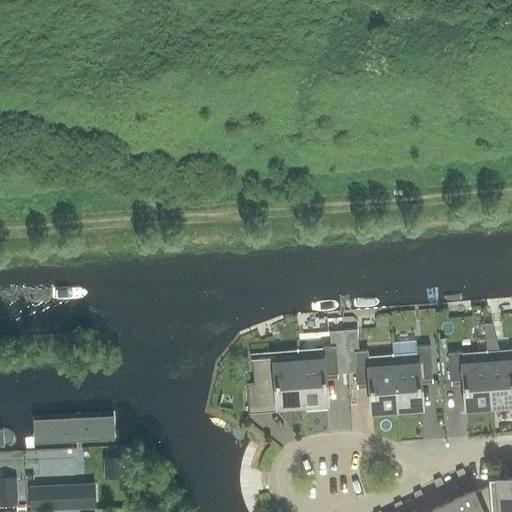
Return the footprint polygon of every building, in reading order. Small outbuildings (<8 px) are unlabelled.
[(343,330),(347,372),(356,372),(357,388),(358,388),(358,384),(370,383),(372,410),(397,408),(393,353),(393,356),(369,358),(368,350),(360,350),(358,329),(343,330)] [(325,374),(347,372),(343,330),(330,332),(331,345),(322,346),(323,349),(299,351),(299,348),(297,348),(298,356),(299,356),(303,403),(304,403),(327,401),(325,374)] [(433,382),(431,345),(417,346),(417,354),(394,356),(394,353),(393,353),(397,408),(422,406),(420,379),(432,378),(433,382)] [(511,347),(511,351),(488,352),(487,349),(491,405),(511,403),(511,347)] [(491,405),(487,349),(487,353),(463,354),(463,351),(449,352),(451,384),(452,384),(452,380),(464,379),(466,407),(491,405)] [(299,356),(298,356),(279,357),(279,358),(253,360),(254,382),(247,382),(249,412),(250,412),(250,408),(278,405),(278,410),(304,408),(304,403),(303,403),(299,356)] [(38,444),(124,440),(123,423),(37,427),(38,444)] [(0,446),(16,446),(15,430),(0,430),(0,446)] [(467,475),(463,468),(456,471),(460,479),(467,475)] [(511,511),(511,475),(489,477),(490,485),(475,492),(474,492),(483,511),(511,511)] [(0,477),(0,505),(18,505),(17,477),(0,477)] [(444,484),(441,477),(434,481),(437,488),(444,484)] [(70,485),(31,486),(31,511),(71,510),(70,485)] [(424,497),(421,490),(414,493),(417,500),(424,497)] [(483,511),(474,492),(475,492),(474,490),(452,500),(457,511),(483,511)] [(457,511),(452,500),(431,510),(432,511),(457,511)] [(405,508),(401,501),(394,504),(398,511),(405,508)]
